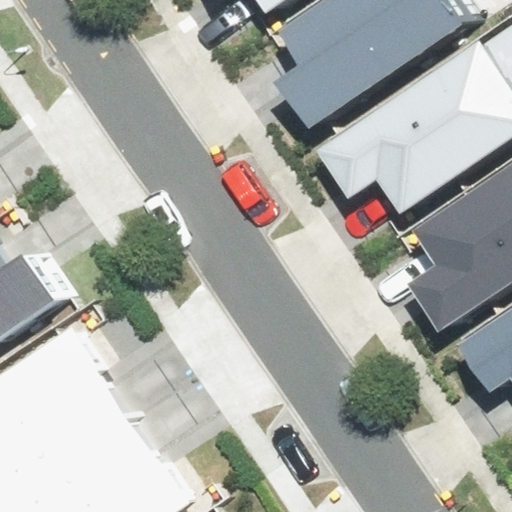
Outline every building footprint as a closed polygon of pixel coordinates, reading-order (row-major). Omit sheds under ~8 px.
[(335,55),(311,71),(340,113),(493,7),(488,0),(344,0),(312,22),(335,55)] [(511,31),(343,142),(373,188),(406,167),(424,194),(511,137),(511,31)] [(451,266),(420,287),(444,323),(511,276),(511,166),(424,226),(451,266)] [(0,254),(0,343),(73,291),(36,242),(7,263),(0,254)] [(511,306),(484,325),(511,367),(511,306)] [(95,321),(0,384),(0,511),(154,409),(95,321)] [(154,409),(0,511),(191,511),(214,497),(154,409)]
